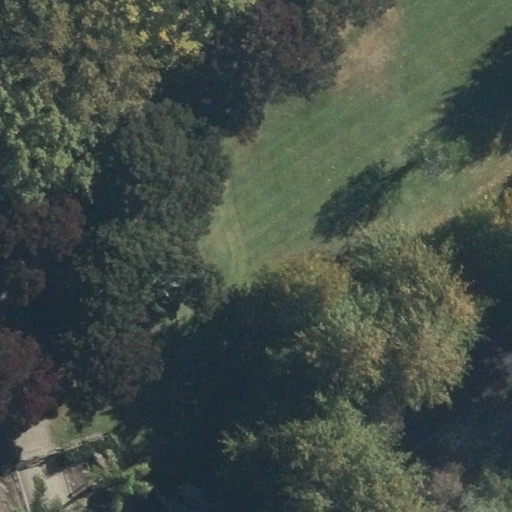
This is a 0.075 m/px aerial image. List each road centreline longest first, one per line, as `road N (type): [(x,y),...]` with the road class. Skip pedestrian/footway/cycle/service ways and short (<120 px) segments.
road 1 (unknown): [(0,135),(35,71),(109,0)]
road 2 (unknown): [(60,511),(0,365)]
